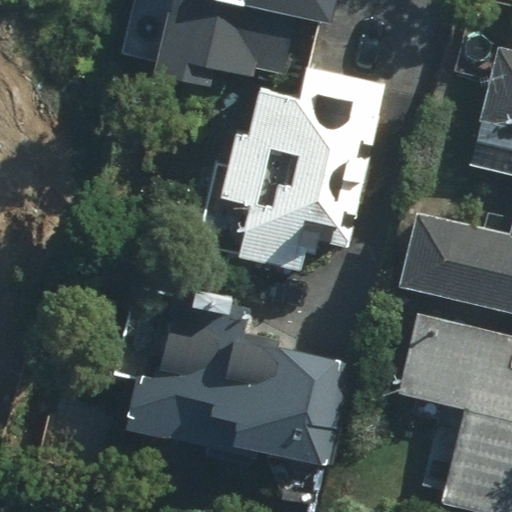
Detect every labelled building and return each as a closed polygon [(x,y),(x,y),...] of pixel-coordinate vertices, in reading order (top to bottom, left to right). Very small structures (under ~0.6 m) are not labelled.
[(325,0),(166,0),(155,57),(267,79),(280,13),(321,21),(325,0)] [(391,286),(511,315),(511,55),(489,50),(471,123),(511,133),(511,195),(502,235),(409,212),(391,286)] [(203,197),(226,202),(221,224),(229,226),(223,255),(290,269),(297,239),(342,248),(376,84),(297,67),(289,103),(248,94),(239,139),(216,134),(203,197)] [(149,332),(141,374),(122,371),(112,426),(322,464),(340,365),(232,346),(239,305),(168,291),(160,334),(149,332)] [(511,511),(511,339),(407,314),(388,392),(454,408),(432,501),(477,511),(511,511)]
